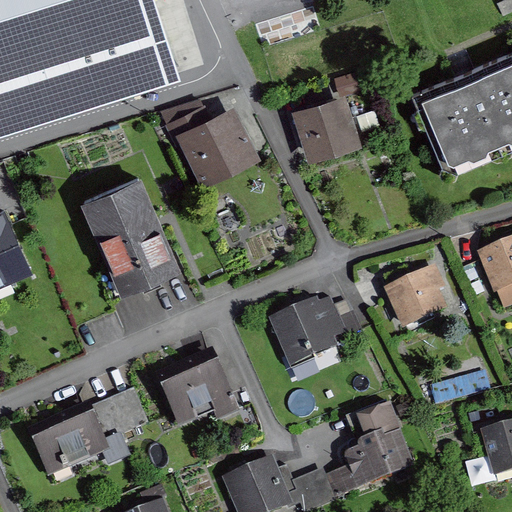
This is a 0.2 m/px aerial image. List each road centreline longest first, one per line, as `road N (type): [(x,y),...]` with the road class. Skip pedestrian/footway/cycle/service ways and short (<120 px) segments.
road 1 (residential): [(0,406),(336,261),(511,211)]
road 2 (unknown): [(0,128),(217,43),(197,0)]
